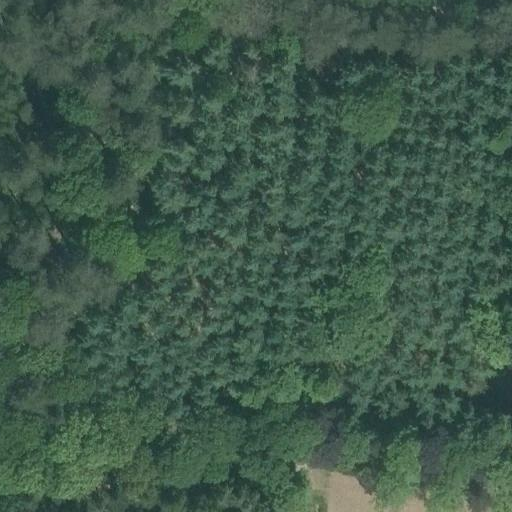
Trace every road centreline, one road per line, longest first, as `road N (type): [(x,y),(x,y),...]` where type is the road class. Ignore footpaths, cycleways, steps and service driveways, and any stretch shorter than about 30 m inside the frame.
road 1 (track): [(291,446),(197,430),(0,420)]
road 2 (track): [(286,511),(291,446),(511,483)]
